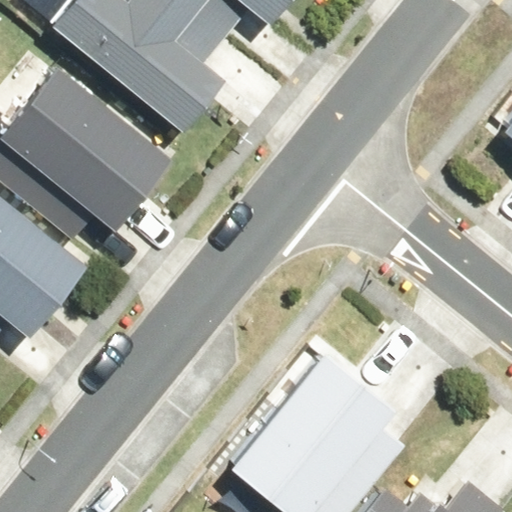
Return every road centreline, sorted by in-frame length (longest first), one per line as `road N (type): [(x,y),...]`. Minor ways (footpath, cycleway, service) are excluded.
road 1 (residential): [(26,511),(317,151)]
road 2 (residential): [(317,151),(511,313)]
road 3 (residential): [(317,151),(439,0)]
